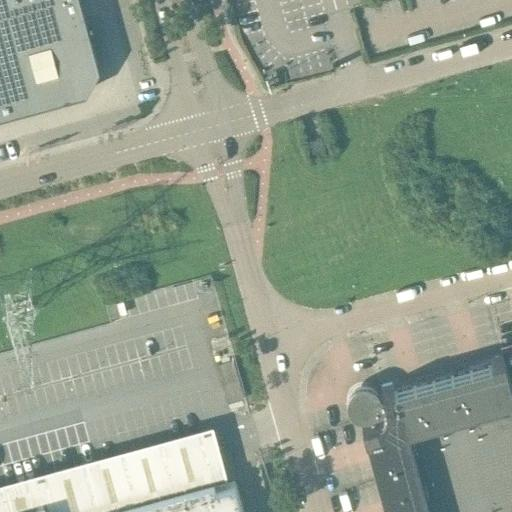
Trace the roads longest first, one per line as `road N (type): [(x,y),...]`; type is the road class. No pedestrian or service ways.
road 1 (unclassified): [(208,128),(511,46)]
road 2 (unclassified): [(267,342),(511,273)]
road 3 (unclassified): [(267,342),(208,128)]
road 4 (unclassified): [(0,185),(208,128)]
road 5 (unclassified): [(312,511),(267,342)]
road 6 (unclassified): [(157,0),(184,102),(208,128)]
road 7 (unclassified): [(208,128),(212,92),(187,0)]
